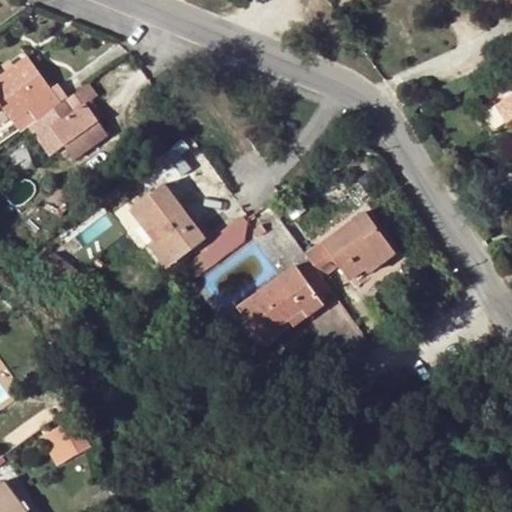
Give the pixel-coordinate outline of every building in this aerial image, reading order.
[(0,106),(9,120),(18,132),(26,126),(34,120),(58,103),(48,89),(25,57),(0,74),(0,106)] [(58,103),(34,120),(56,150),(63,145),(72,159),(105,136),(83,105),(95,96),(86,83),(58,103)] [(64,98),(54,83),(48,89),(58,103),(64,98)] [(511,112),(511,115),(508,118),(511,123),(511,92),(502,99),(511,112)] [(503,122),(508,118),(511,115),(511,112),(502,99),(491,106),(503,122)] [(34,120),(26,126),(47,156),(56,150),(34,120)] [(160,185),(128,208),(151,240),(145,244),(162,267),(200,240),(160,185)] [(362,212),(304,255),(316,272),(319,276),(336,264),(346,279),(361,268),(364,272),(391,253),(362,212)] [(210,266),(231,251),(219,235),(200,251),(210,266)] [(44,266),(52,271),(67,281),(75,270),(51,253),(43,265),(44,266)] [(511,265),(501,272),(508,284),(511,281),(511,265)] [(46,279),(52,271),(44,266),(38,274),(46,279)] [(293,266),(235,308),(257,339),(287,317),(298,309),(303,316),(320,304),(318,301),(331,292),(319,276),(316,272),(303,281),(293,266)] [(303,316),(298,309),(287,317),(292,324),(303,316)] [(75,414),(41,434),(58,463),(92,443),(75,414)] [(22,511),(2,484),(0,485),(0,511),(22,511)]
